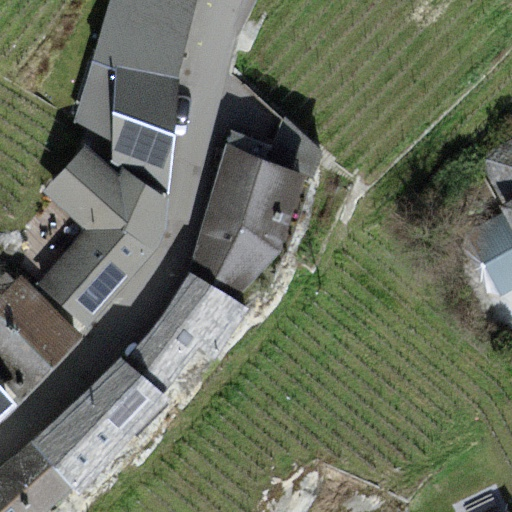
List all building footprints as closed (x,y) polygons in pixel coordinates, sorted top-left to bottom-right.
[(195,0),(109,0),(74,123),(164,158),(195,0)] [(504,189),(511,185),(511,130),(482,145),(504,189)] [(304,170),(225,140),(189,268),(235,295),(279,247),(304,170)] [(118,172),(83,142),(42,191),(82,228),(37,283),(89,325),(155,247),(165,194),(122,163),(118,172)] [(500,228),(465,247),(495,305),(511,296),(511,201),(494,211),(500,228)] [(0,365),(22,388),(82,332),(21,268),(15,274),(0,258),(0,365)] [(235,295),(189,268),(123,354),(163,389),(199,344),(211,355),(248,304),(235,295)] [(163,389),(123,354),(32,440),(72,486),(170,396),(163,389)] [(0,416),(16,401),(0,384),(0,416)] [(42,511),(72,486),(32,440),(0,466),(0,511),(42,511)]
